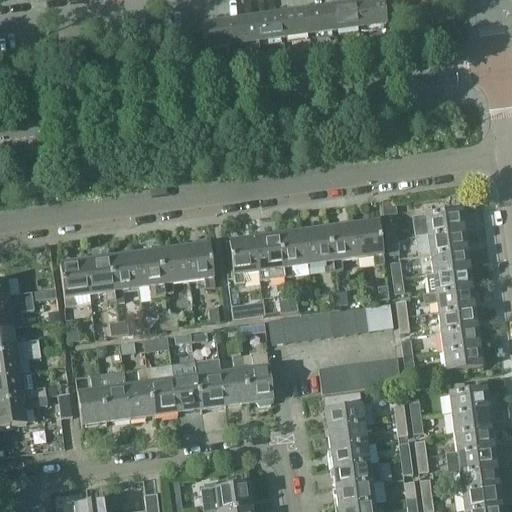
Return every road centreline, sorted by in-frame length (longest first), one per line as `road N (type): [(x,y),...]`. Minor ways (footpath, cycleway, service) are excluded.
road 1 (residential): [(0,221),(508,156)]
road 2 (tertiary): [(0,143),(499,73)]
road 3 (residential): [(296,511),(282,452),(22,483)]
road 4 (residential): [(0,17),(135,0)]
